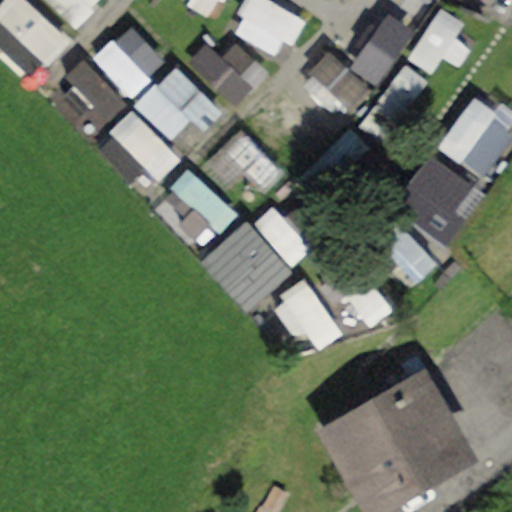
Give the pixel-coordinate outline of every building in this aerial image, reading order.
[(350,69),(334,58),(317,82),(356,111),(415,33),(390,15),(350,69)] [(219,35),(193,62),(237,103),(263,76),(219,35)] [(115,40),(96,60),(135,95),(153,75),(115,40)] [(139,108),(175,141),(213,100),(177,67),(139,108)] [(304,159),(331,127),(285,88),(257,120),(304,159)] [(511,114),(473,93),(441,151),(492,179),(511,142),(511,114)] [(132,110),(114,131),(161,175),(180,154),(132,110)] [(428,150),(397,206),(450,235),(481,179),(428,150)] [(268,207),(208,263),(249,305),(308,249),(268,207)] [(365,511),(459,468),(421,388),(308,442),(341,511),(365,511)]
